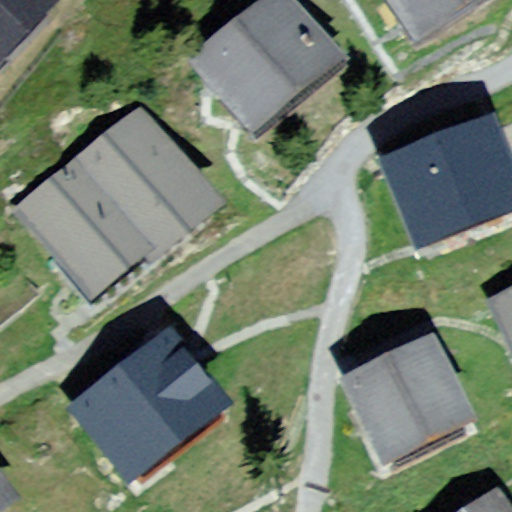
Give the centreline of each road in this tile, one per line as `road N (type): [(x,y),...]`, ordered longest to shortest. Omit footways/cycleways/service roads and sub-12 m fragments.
road 1 (residential): [(341,169),(300,211),(0,398)]
road 2 (residential): [(341,169),(347,262),(301,511)]
road 3 (residential): [(511,65),(400,113),(341,169)]
